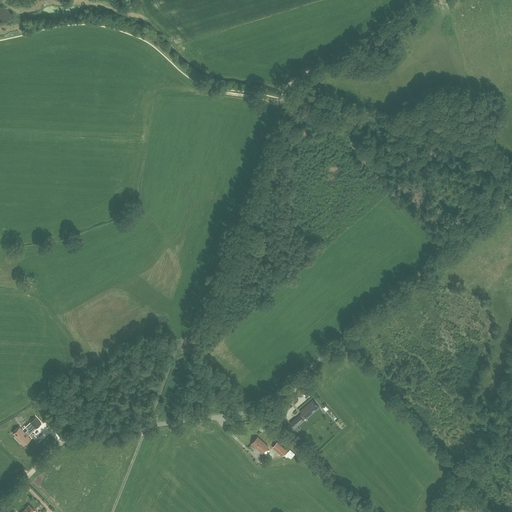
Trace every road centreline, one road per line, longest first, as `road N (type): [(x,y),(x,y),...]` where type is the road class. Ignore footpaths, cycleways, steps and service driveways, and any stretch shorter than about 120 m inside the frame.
road 1 (unclassified): [(0,506),(68,440),(263,408),(511,195)]
road 2 (track): [(180,340),(112,511)]
road 3 (track): [(281,97),(419,0)]
